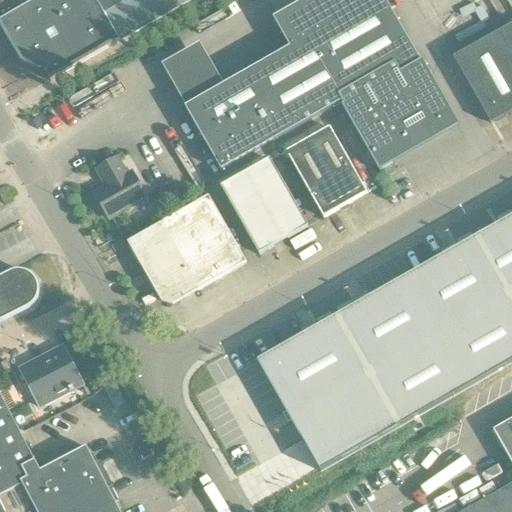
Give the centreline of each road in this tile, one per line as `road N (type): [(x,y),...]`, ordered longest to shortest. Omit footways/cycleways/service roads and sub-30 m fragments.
road 1 (unclassified): [(152,373),(511,170)]
road 2 (unclassified): [(104,295),(0,122)]
road 3 (unclassified): [(235,511),(152,373)]
